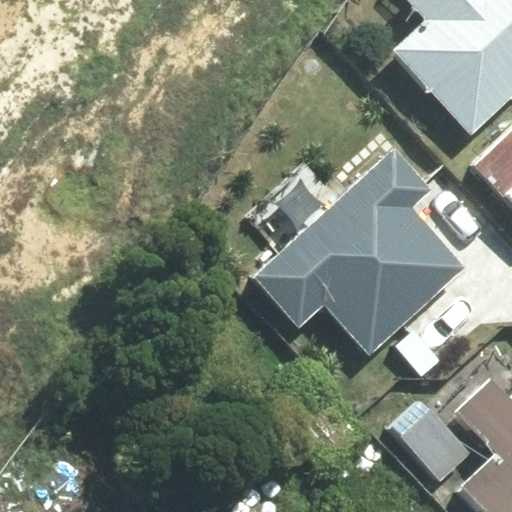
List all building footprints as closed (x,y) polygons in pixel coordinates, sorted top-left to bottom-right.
[(63,24),(31,0),(0,0),(0,87),(8,94),(63,24)] [(394,49),(470,128),(511,88),(511,0),(411,0),(428,17),(394,49)] [(511,128),(476,162),(511,199),(511,128)] [(362,342),(454,257),(398,197),(418,179),(384,141),(247,267),(290,313),(315,291),(362,342)] [(484,444),(449,477),(481,511),(511,511),(511,401),(482,370),(446,404),(484,444)] [(271,413),(324,470),(359,438),(306,381),(271,413)]
